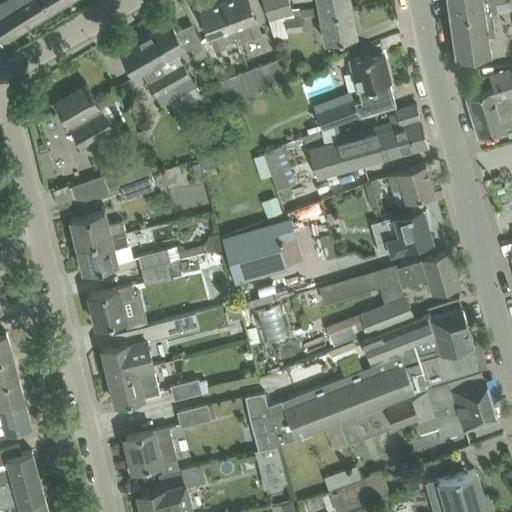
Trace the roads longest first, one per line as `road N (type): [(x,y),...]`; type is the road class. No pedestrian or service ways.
road 1 (residential): [(107,511),(0,93)]
road 2 (tertiary): [(511,358),(420,0)]
road 3 (unclassified): [(0,77),(135,0)]
